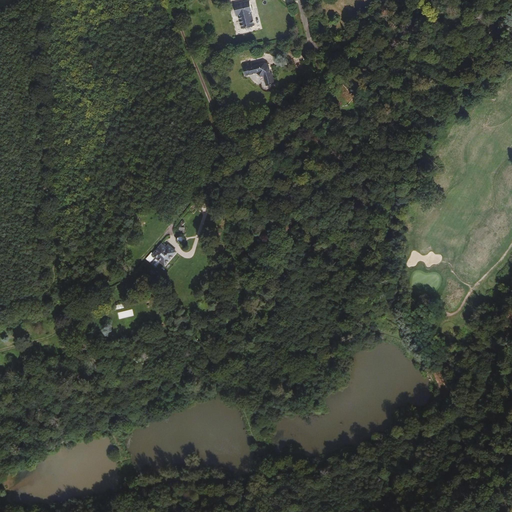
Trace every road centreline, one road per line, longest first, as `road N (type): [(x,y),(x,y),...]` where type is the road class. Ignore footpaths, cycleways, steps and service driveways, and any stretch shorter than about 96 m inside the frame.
road 1 (track): [(0,312),(59,293),(54,0)]
road 2 (track): [(170,234),(169,224),(222,154),(170,0)]
